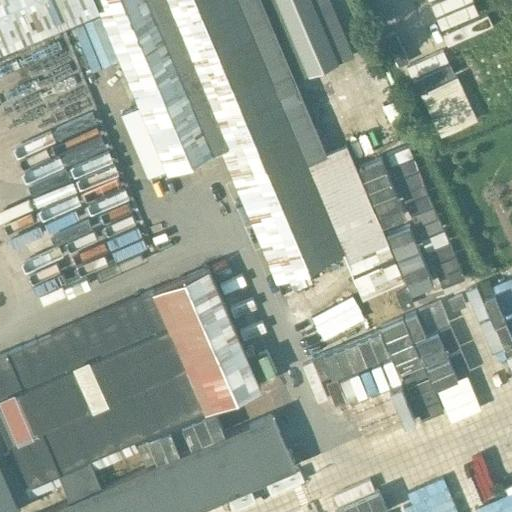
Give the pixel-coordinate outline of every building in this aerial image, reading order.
[(0,0),(0,47),(99,6),(167,171),(221,147),(276,280),(343,251),(362,297),(405,280),(347,143),(325,152),(295,80),(353,55),(329,0),(0,0)] [(68,500),(39,511),(189,511),(296,466),(273,412),(102,485),(90,459),(205,409),(261,385),(209,266),(0,355),(0,418),(28,484),(25,485),(26,486),(29,495),(61,481),(68,500)] [(480,291),(511,362),(511,305),(502,281),(480,291)] [(415,304),(408,289),(397,294),(404,309),(415,304)] [(373,462),(511,408),(511,385),(365,441),(373,462)] [(0,463),(0,511),(16,511),(20,511),(12,492),(0,463)] [(463,511),(454,486),(408,502),(411,511),(463,511)] [(511,511),(511,491),(478,504),(481,511),(511,511)]
